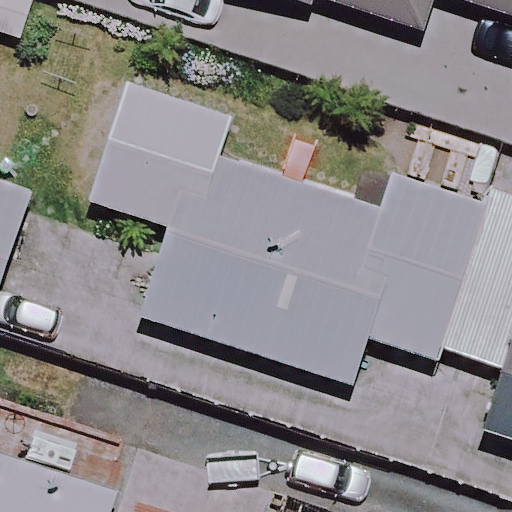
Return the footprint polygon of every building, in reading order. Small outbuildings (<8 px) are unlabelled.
[(0,0),(0,57),(20,65),(43,0),(0,0)] [(511,0),(298,0),(424,36),(434,0),(451,0),(511,17),(511,0)] [(237,124),(129,89),(91,208),(171,234),(142,320),(354,389),(371,337),(509,382),(490,438),(511,445),(511,215),(393,177),(381,216),(224,165),(237,124)] [(0,300),(34,198),(0,186),(0,300)] [(0,511),(153,511),(0,461),(0,511)]
